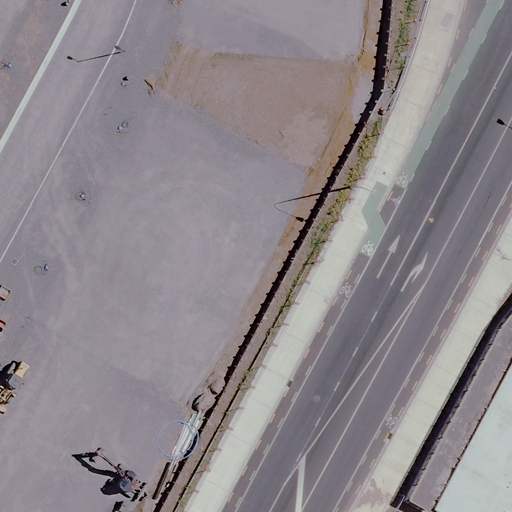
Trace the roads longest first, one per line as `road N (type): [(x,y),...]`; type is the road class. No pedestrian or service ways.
road 1 (secondary): [(320,444),(494,0)]
road 2 (secondary): [(320,444),(511,81)]
